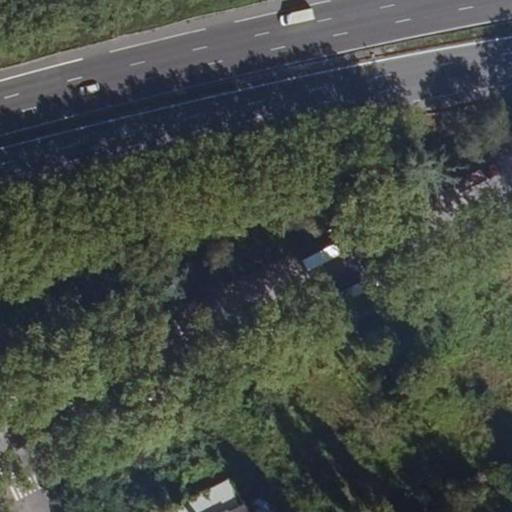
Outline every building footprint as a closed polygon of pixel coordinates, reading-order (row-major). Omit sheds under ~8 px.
[(119,319),(93,308),(92,338),(119,325),(119,319)] [(344,368),(335,349),(325,353),(334,372),(344,368)] [(330,412),(314,379),(269,402),(285,434),(330,412)] [(511,461),(511,381),(482,384),(486,463),(511,461)] [(229,487),(240,507),(259,498),(248,477),(229,487)] [(280,511),(271,492),(259,498),(240,507),(229,487),(227,483),(171,511),(280,511)]
